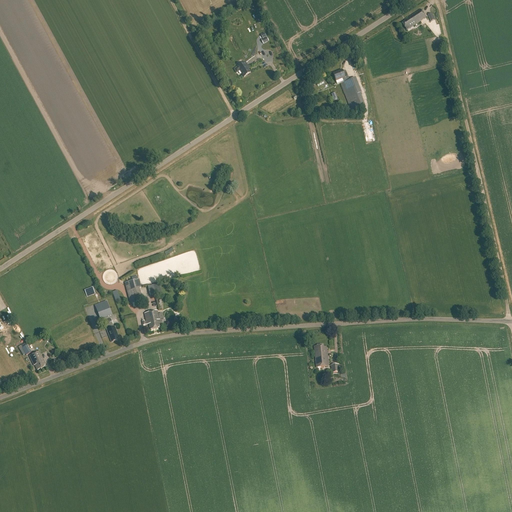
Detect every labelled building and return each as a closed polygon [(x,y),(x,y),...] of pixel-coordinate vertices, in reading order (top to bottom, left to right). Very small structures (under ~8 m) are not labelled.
[(406,21),(402,24),(406,30),(426,17),(421,10),(406,20),(406,21)] [(240,72),(244,77),(250,73),(246,68),(248,67),(245,63),(234,70),(236,74),(240,72)] [(335,81),(342,79),(343,82),(340,83),(349,106),(351,111),(364,106),(361,101),(360,96),(361,96),(360,93),(361,93),(355,78),(349,80),(347,75),(344,77),(342,70),(332,73),(335,81)] [(130,304),(136,302),(138,308),(142,307),(140,301),(142,300),(139,289),(137,281),(125,284),(130,304)] [(107,304),(96,309),(100,320),(112,316),(107,304)] [(141,322),(142,326),(148,325),(149,328),(150,331),(158,329),(158,328),(161,327),(160,321),(159,321),(157,311),(144,314),(146,323),(144,323),(144,322),(141,322)] [(110,319),(101,323),(103,328),(112,325),(110,319)] [(117,339),(119,339),(117,334),(116,334),(115,332),(116,331),(114,327),(106,331),(111,343),(118,340),(117,339)] [(27,345),(22,349),(26,356),(32,352),(27,345)] [(327,347),(322,347),(322,346),(313,346),(315,368),(328,367),(327,347)] [(44,366),(44,365),(38,352),(29,357),(34,367),(35,366),(37,371),(44,367),(44,366)]
